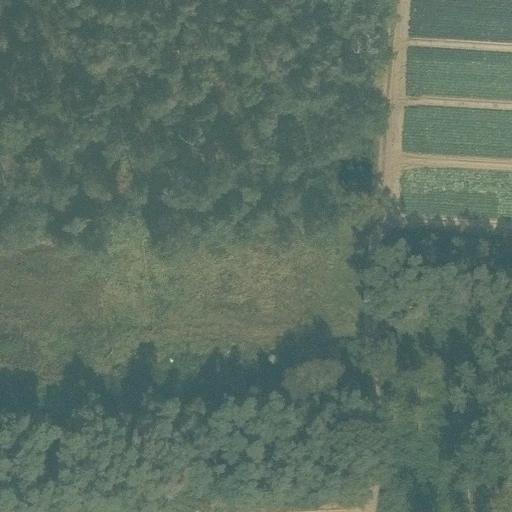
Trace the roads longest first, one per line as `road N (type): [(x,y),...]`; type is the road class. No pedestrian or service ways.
road 1 (track): [(397,0),(388,228),(370,258),(366,318),(376,423),(365,511)]
road 2 (track): [(368,338),(129,348)]
